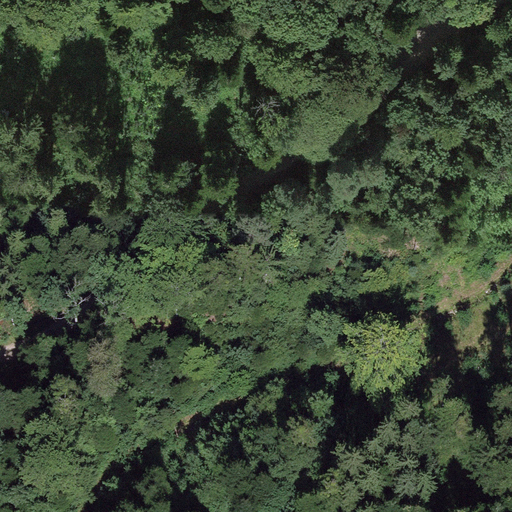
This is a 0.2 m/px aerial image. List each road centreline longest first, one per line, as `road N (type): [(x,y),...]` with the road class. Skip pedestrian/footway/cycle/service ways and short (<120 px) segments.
road 1 (track): [(0,337),(147,253),(378,98),(470,19)]
road 2 (track): [(238,0),(425,23),(470,19)]
